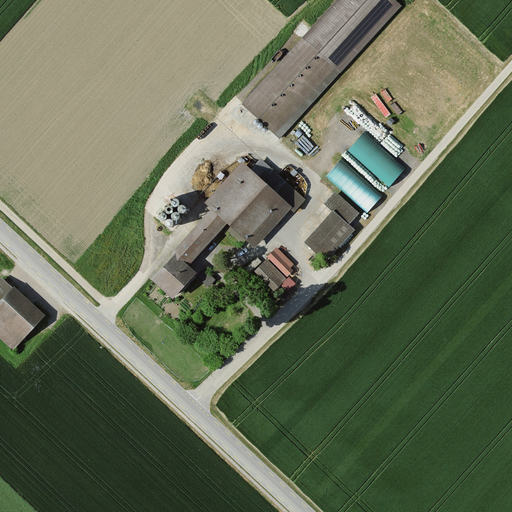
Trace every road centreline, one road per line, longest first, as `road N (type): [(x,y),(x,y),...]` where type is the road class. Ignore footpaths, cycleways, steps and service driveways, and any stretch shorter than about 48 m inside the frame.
road 1 (track): [(511,67),(345,257),(191,408)]
road 2 (unclassified): [(0,230),(302,511)]
